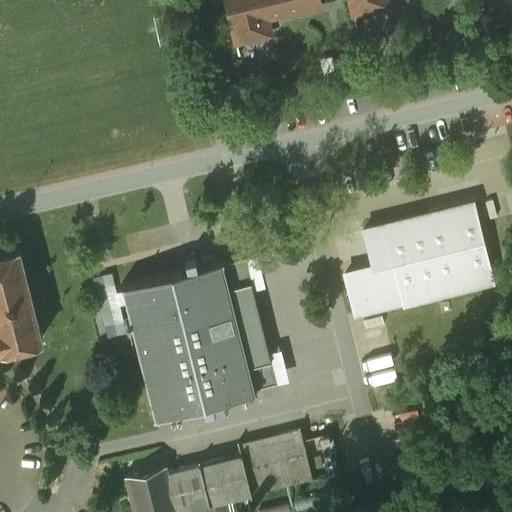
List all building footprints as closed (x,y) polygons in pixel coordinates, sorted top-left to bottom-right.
[(321,0),(226,0),(234,33),(257,27),(255,20),(322,4),(321,0)] [(464,28),(440,32),(443,48),(466,44),(464,28)] [(357,52),(333,58),(337,74),(361,68),(357,52)] [(371,263),(342,270),(353,316),(403,304),(481,285),(488,283),(494,281),(484,240),(474,198),(361,225),(371,263)] [(19,245),(0,250),(0,348),(42,338),(35,307),(34,304),(33,301),(32,297),(19,245)] [(188,266),(122,283),(155,416),(204,404),(206,411),(215,409),(214,401),(257,390),(224,257),(198,264),(196,256),(186,259),(188,266)] [(391,383),(379,385),(384,409),(396,406),(391,383)] [(240,452),(169,469),(178,510),(195,506),(313,477),(303,437),(300,426),(238,442),(240,452)] [(332,430),(303,437),(313,477),(313,478),(342,471),(332,430)] [(165,464),(128,474),(125,474),(134,511),(171,511),(178,510),(169,469),(167,466),(167,464),(165,464)] [(330,489),(294,497),(297,509),(333,501),(330,489)] [(288,500),(259,507),(260,511),(285,511),(291,511),(288,500)]
